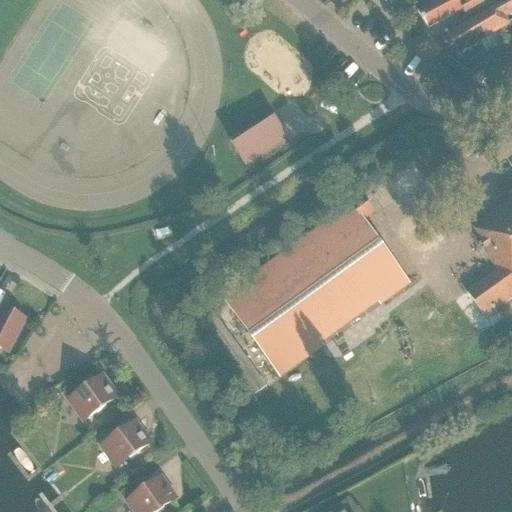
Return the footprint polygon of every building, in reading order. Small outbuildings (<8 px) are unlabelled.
[(440,0),(418,12),(427,29),(462,10),(466,18),(487,7),(483,0),(440,0)] [(511,0),(509,0),(498,7),(497,6),(446,36),(458,57),(509,26),(504,17),(511,11),(511,0)] [(246,168),(287,141),(274,120),(233,147),(246,168)] [(498,271),(467,293),(485,318),(511,298),(511,191),(507,195),(511,200),(478,223),(472,227),(476,231),(483,241),(479,244),(498,271)] [(295,362),(412,280),(367,216),(376,209),(364,193),(277,254),(284,264),(254,285),(265,299),(277,291),(291,312),(284,317),(291,327),(283,332),(292,345),(285,349),(295,362)] [(0,349),(6,353),(23,320),(3,310),(0,315),(0,349)] [(99,381),(91,371),(62,392),(84,422),(95,414),(96,415),(105,409),(104,407),(116,399),(102,379),(99,381)] [(129,461),(138,455),(137,453),(149,445),(134,425),(102,448),(116,468),(128,460),(129,461)] [(174,500),(160,480),(143,492),(136,483),(121,494),(133,511),(160,511),(163,510),(162,508),(174,500)] [(351,511),(355,510),(348,500),(331,511),(351,511)]
